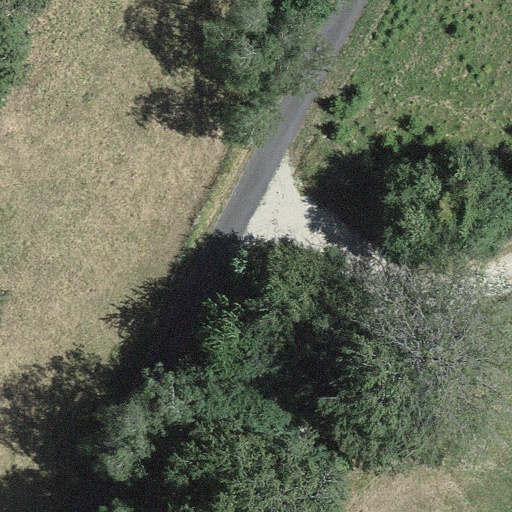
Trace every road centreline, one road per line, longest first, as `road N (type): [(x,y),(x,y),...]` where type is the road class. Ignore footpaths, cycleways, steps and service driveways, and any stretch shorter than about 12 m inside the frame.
road 1 (track): [(114,511),(360,0)]
road 2 (track): [(217,511),(293,414),(511,276)]
road 3 (track): [(284,149),(303,191),(353,239),(421,265),(511,270)]
